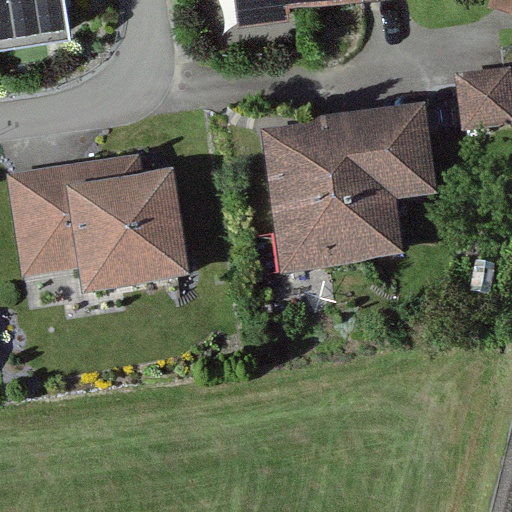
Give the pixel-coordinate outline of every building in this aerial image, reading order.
[(0,0),(0,45),(74,35),(68,0),(0,0)] [(232,0),(236,28),(292,21),(290,7),(346,0),(232,0)] [(511,0),(491,0),(490,6),(511,10),(511,0)] [(511,74),(456,82),(463,138),(511,131),(511,74)] [(427,119),(263,140),(282,283),(404,267),(397,214),(439,209),(427,119)] [(144,163),(7,183),(22,287),(79,279),(84,311),(193,295),(177,188),(148,192),(144,163)]
